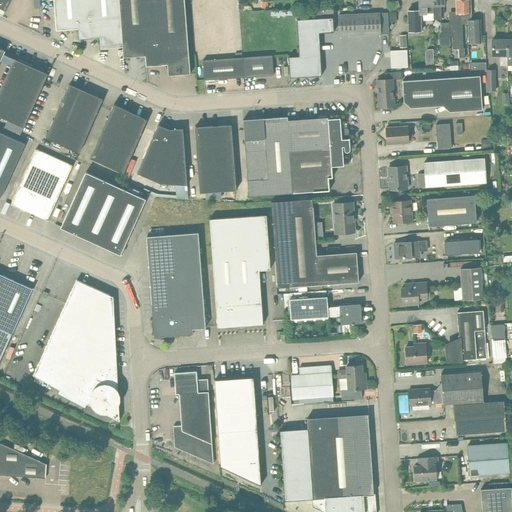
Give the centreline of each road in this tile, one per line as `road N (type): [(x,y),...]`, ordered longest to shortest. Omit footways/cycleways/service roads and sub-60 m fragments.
road 1 (unclassified): [(382,342),(362,102),(335,93),(175,104),(0,26)]
road 2 (unclassified): [(136,362),(382,342)]
road 3 (unclassified): [(136,362),(132,301),(122,282),(0,224)]
road 4 (unclassified): [(393,511),(382,342)]
road 5 (unclassified): [(140,490),(136,362)]
